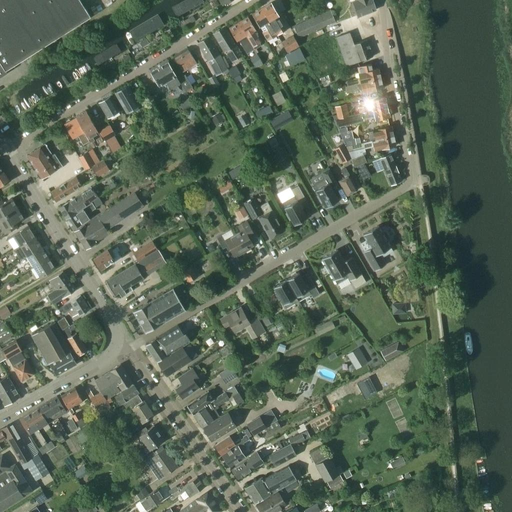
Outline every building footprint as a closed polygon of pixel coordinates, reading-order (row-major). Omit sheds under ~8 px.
[(0,0),(0,76),(10,70),(9,68),(90,16),(79,0),(0,0)] [(202,0),(187,0),(168,11),(174,21),(205,4),(202,0)] [(372,0),(356,0),(353,1),(358,16),(376,10),(372,0)] [(284,30),(276,17),(278,15),(271,3),(262,8),(277,35),(284,30)] [(277,35),(262,8),(252,14),(259,27),(260,26),(263,31),(262,32),(267,40),(277,35)] [(293,27),(299,39),(336,22),(330,10),(293,27)] [(250,16),(238,22),(254,49),(261,46),(259,42),(261,40),(255,29),(257,28),(250,16)] [(157,21),(130,36),(134,43),(161,28),(157,21)] [(238,22),(229,28),(236,40),(238,39),(247,54),(254,49),(238,22)] [(232,61),(241,55),(236,47),(235,45),(225,28),(214,34),(224,52),(226,51),(232,61)] [(350,32),(336,37),(346,66),(360,61),(354,44),(350,32)] [(282,42),(281,42),(287,53),(299,46),(293,36),(287,39),(282,42)] [(209,37),(197,43),(208,61),(208,62),(212,59),(220,73),(223,71),(225,74),(229,71),(228,70),(225,64),(209,37)] [(373,56),(367,39),(354,44),(360,61),(373,56)] [(120,43),(91,59),(96,67),(124,51),(120,43)] [(173,57),(182,70),(183,72),(197,62),(187,47),(173,57)] [(305,59),(299,48),(284,55),(290,66),(305,59)] [(255,68),(262,64),(257,53),(249,57),(255,68)] [(168,62),(150,72),(158,86),(166,82),(170,89),(180,83),(177,79),(168,62)] [(347,81),(346,81),(347,86),(381,78),(379,68),(372,70),(371,64),(357,67),(358,73),(359,73),(358,73),(359,78),(347,81)] [(236,66),(228,70),(229,71),(233,79),(240,74),(236,66)] [(178,79),(185,91),(186,91),(192,88),(184,75),(178,79)] [(362,92),(369,90),(369,91),(383,88),(381,78),(347,86),(346,86),(347,92),(362,89),(362,92)] [(126,112),(138,105),(127,86),(115,93),(126,112)] [(276,102),(284,99),(281,91),(273,94),(276,102)] [(360,107),(353,109),(355,114),(387,107),(385,97),(374,99),(373,95),(365,97),(365,101),(364,101),(365,106),(360,107)] [(107,117),(118,111),(110,96),(99,103),(107,117)] [(258,118),(272,112),(269,104),(255,110),(258,118)] [(337,118),(349,116),(346,104),(334,107),(337,118)] [(387,107),(355,114),(349,116),(337,118),(334,119),(336,125),(362,119),(362,118),(374,115),(375,120),(389,117),(387,107)] [(99,134),(94,125),(85,110),(75,117),(89,141),(90,143),(95,140),(93,137),(99,134)] [(288,112),(281,115),(271,121),(275,129),(285,123),(292,119),(288,112)] [(66,122),(64,124),(72,137),(77,135),(83,145),(89,141),(75,117),(70,120),(69,120),(66,122)] [(115,134),(109,125),(99,131),(105,141),(115,134)] [(363,143),(393,136),(391,126),(377,129),(377,130),(368,132),(370,141),(363,143)] [(350,131),(340,133),(345,144),(346,146),(350,145),(356,144),(355,138),(352,139),(350,131)] [(396,145),(393,136),(363,143),(364,148),(373,146),(374,150),(382,148),(396,145)] [(275,137),(268,141),(279,161),(286,157),(275,137)] [(41,179),(57,169),(62,166),(54,154),(52,155),(45,144),(27,155),(41,179)] [(343,144),(335,149),(342,163),(351,158),(343,144)] [(87,152),(78,157),(85,169),(94,164),(87,152)] [(68,163),(75,158),(72,153),(64,157),(68,163)] [(390,185),(401,180),(391,154),(380,159),(390,185)] [(352,160),(355,167),(366,162),(363,155),(352,160)] [(110,170),(103,159),(91,167),(98,178),(110,170)] [(133,160),(121,167),(124,171),(136,164),(133,160)] [(356,166),(363,180),(370,175),(364,163),(356,166)] [(228,172),(233,179),(246,171),(242,164),(228,172)] [(346,195),(357,189),(345,168),(341,170),(345,177),(338,181),(346,195)] [(69,169),(63,172),(52,179),(56,184),(72,174),(69,169)] [(335,202),(338,200),(330,186),(336,183),(328,169),(322,173),(325,179),(313,186),(318,196),(317,196),(321,203),(322,202),(325,208),(329,205),(330,206),(334,204),(335,202)] [(0,173),(0,185),(9,180),(3,171),(0,173)] [(81,186),(78,181),(75,177),(50,192),(56,202),(81,186)] [(223,183),(226,189),(232,185),(229,180),(223,183)] [(289,187),(277,194),(287,213),(286,214),(289,221),(291,220),(294,225),(300,222),(301,223),(305,220),(306,219),(307,218),(299,204),(306,200),(298,186),(291,190),(289,187)] [(66,219),(75,214),(83,208),(98,197),(92,188),(59,208),(66,219)] [(125,198),(134,212),(143,206),(134,192),(125,198)] [(273,212),(272,212),(268,203),(260,207),(254,196),(242,202),(252,220),(258,216),(260,219),(270,239),(284,232),(273,212)] [(83,209),(83,208),(75,214),(66,219),(73,229),(81,224),(89,219),(86,214),(102,203),(98,198),(83,209)] [(0,200),(0,218),(19,208),(13,199),(4,204),(2,200),(0,200)] [(98,216),(75,231),(86,248),(96,242),(93,239),(107,230),(123,219),(115,208),(121,205),(119,202),(113,206),(98,216)] [(241,218),(247,215),(242,206),(236,210),(241,218)] [(25,219),(19,208),(0,218),(0,225),(5,234),(18,227),(16,224),(25,219)] [(240,232),(235,235),(245,253),(251,249),(251,248),(254,246),(251,239),(255,236),(247,221),(237,226),(240,232)] [(14,234),(21,245),(35,236),(29,225),(14,234)] [(371,247),(364,252),(376,271),(387,264),(383,257),(393,251),(391,247),(392,246),(388,240),(389,239),(389,237),(386,231),(384,231),(383,232),(379,225),(363,234),(371,247)] [(221,235),(216,238),(222,249),(228,245),(234,256),(238,254),(238,256),(245,253),(235,235),(225,241),(221,235)] [(21,245),(28,255),(42,246),(35,236),(21,245)] [(145,258),(158,249),(152,240),(132,253),(138,262),(145,258)] [(28,255),(34,266),(49,257),(42,246),(28,255)] [(118,247),(113,250),(111,247),(94,258),(101,269),(114,261),(115,262),(122,258),(118,252),(120,250),(118,247)] [(115,295),(118,293),(121,297),(133,290),(130,285),(143,277),(167,263),(158,249),(145,258),(138,262),(135,264),(106,282),(115,295)] [(323,259),(327,266),(325,266),(325,268),(328,273),(330,274),(331,273),(338,284),(349,277),(356,288),(367,282),(352,257),(345,261),(338,249),(323,259)] [(55,267),(49,257),(34,266),(41,276),(55,267)] [(56,289),(70,280),(63,270),(49,280),(54,287),(52,288),(53,290),(56,289)] [(292,277),(287,280),(300,302),(312,295),(314,298),(321,294),(312,279),(306,283),(300,273),(298,274),(296,273),(293,276),(292,277)] [(53,290),(54,291),(48,295),(54,304),(76,289),(70,280),(56,289),(53,290)] [(288,309),(300,302),(287,280),(282,283),(280,283),(277,285),(276,287),(275,288),(278,293),(276,294),(280,301),(282,300),(288,309)] [(133,311),(145,332),(185,309),(173,288),(133,311)] [(81,295),(61,307),(64,312),(68,309),(73,316),(79,313),(80,315),(89,309),(81,295)] [(391,304),(392,314),(399,314),(398,303),(391,304)] [(230,323),(235,331),(245,325),(252,337),(264,331),(256,317),(248,321),(240,307),(221,318),(225,326),(230,323)] [(267,313),(261,316),(265,325),(272,322),(267,313)] [(57,321),(62,330),(70,325),(65,317),(57,321)] [(335,328),(331,320),(315,327),(319,335),(335,328)] [(0,323),(0,341),(13,334),(5,321),(0,323)] [(76,364),(69,352),(72,351),(55,321),(31,335),(44,357),(42,358),(41,361),(43,365),(46,366),(48,365),(48,364),(50,363),(56,375),(76,364)] [(70,326),(62,330),(67,338),(68,338),(78,355),(87,350),(77,333),(74,334),(72,330),(76,328),(74,324),(70,326)] [(157,362),(158,362),(182,347),(191,342),(186,335),(184,336),(178,325),(146,344),(157,362)] [(16,341),(1,349),(7,359),(17,353),(20,351),(21,350),(16,341)] [(396,355),(390,345),(380,351),(385,361),(396,355)] [(182,347),(158,362),(167,376),(192,361),(182,347)] [(358,348),(347,355),(356,369),(366,362),(358,348)] [(34,373),(20,351),(17,353),(19,356),(10,361),(21,381),(34,373)] [(94,380),(101,391),(94,395),(89,388),(85,391),(101,417),(112,410),(108,404),(112,401),(110,398),(120,391),(116,385),(118,384),(122,390),(132,383),(120,364),(110,370),(94,380)] [(219,374),(226,384),(237,376),(230,366),(219,374)] [(183,398),(199,388),(193,380),(198,377),(192,369),(179,378),(183,384),(176,388),(183,398)] [(0,398),(4,406),(20,396),(8,375),(0,379),(0,398)] [(120,404),(139,392),(134,384),(122,392),(122,394),(116,398),(120,404)] [(72,407),(83,400),(76,387),(62,395),(72,413),(74,411),(72,407)] [(325,396),(327,402),(344,394),(341,388),(325,396)] [(187,405),(193,414),(204,407),(208,412),(212,409),(215,410),(219,407),(218,406),(224,401),(230,398),(225,392),(220,395),(214,399),(208,391),(187,405)] [(243,401),(238,392),(232,396),(237,404),(243,401)] [(143,401),(139,395),(123,406),(127,412),(131,410),(136,417),(138,416),(142,423),(154,415),(145,400),(143,401)] [(57,417),(66,411),(57,396),(47,402),(57,417)] [(57,417),(47,402),(38,407),(48,422),(57,417)] [(38,407),(29,413),(38,428),(48,422),(38,407)] [(202,427),(213,419),(219,416),(215,410),(212,409),(208,412),(204,407),(193,414),(202,427)] [(271,411),(247,425),(253,435),(277,421),(271,411)] [(72,415),(76,421),(79,428),(85,425),(77,412),(73,415),(72,415)] [(38,428),(29,413),(20,418),(29,433),(38,428)] [(209,424),(203,428),(211,441),(217,437),(235,426),(228,413),(209,424)] [(277,421),(265,429),(269,435),(281,427),(277,421)] [(35,481),(49,473),(37,453),(33,456),(13,422),(2,429),(25,468),(27,467),(35,481)] [(150,450),(165,440),(154,425),(140,435),(150,450)] [(86,437),(89,435),(85,429),(76,435),(82,443),(88,439),(86,437)] [(368,437),(365,430),(357,434),(360,440),(368,437)] [(59,432),(55,434),(61,443),(65,441),(59,432)] [(290,443),(292,447),(305,441),(301,433),(288,439),(290,443)] [(221,454),(230,448),(230,449),(238,444),(239,445),(249,439),(246,434),(242,436),(243,438),(234,443),(230,436),(215,445),(221,454)] [(51,441),(46,444),(50,450),(55,447),(51,441)] [(245,456),(242,450),(246,448),(243,443),(239,446),(238,445),(222,454),(230,466),(245,456)] [(292,447),(290,443),(268,455),(275,467),(297,456),(292,447)] [(46,444),(38,449),(42,455),(50,450),(46,444)] [(323,446),(309,454),(324,482),(339,474),(323,446)] [(146,460),(153,471),(159,479),(177,467),(165,449),(152,458),(150,456),(146,460)] [(143,450),(131,459),(135,464),(147,455),(143,450)] [(257,466),(263,462),(261,459),(264,456),(260,450),(257,452),(256,451),(247,457),(248,459),(232,469),(238,478),(257,466)] [(15,464),(10,467),(2,455),(0,456),(0,510),(32,490),(15,464)] [(271,492),(296,479),(289,466),(263,479),(262,477),(244,487),(255,503),(271,492)] [(83,467),(73,474),(76,480),(87,473),(83,467)] [(346,478),(351,476),(349,470),(343,473),(346,478)] [(327,483),(330,488),(343,480),(340,475),(327,483)] [(184,486),(173,493),(175,496),(181,492),(181,491),(185,488),(190,496),(204,486),(198,477),(197,476),(183,485),(184,486)] [(288,492),(299,486),(296,481),(285,487),(288,492)] [(171,492),(173,493),(184,486),(183,485),(182,484),(178,487),(176,485),(168,491),(170,493),(171,492)] [(148,494),(145,489),(137,494),(141,499),(148,494)] [(157,489),(149,494),(140,500),(146,510),(163,498),(157,489)] [(42,491),(34,497),(39,504),(47,499),(42,491)] [(217,511),(220,510),(207,491),(178,511),(217,511)] [(273,511),(285,504),(277,491),(256,504),(261,511),(273,511)] [(88,498),(75,506),(79,511),(91,503),(88,498)] [(303,511),(317,511),(320,510),(316,503),(303,511)]
